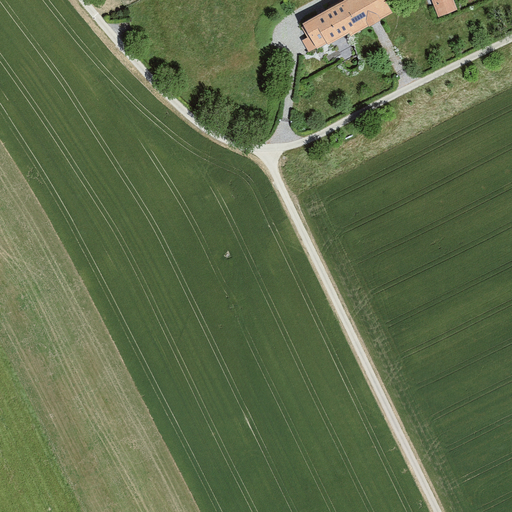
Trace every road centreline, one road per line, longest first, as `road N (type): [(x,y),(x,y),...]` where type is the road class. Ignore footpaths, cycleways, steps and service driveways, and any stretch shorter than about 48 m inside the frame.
road 1 (unclassified): [(435,511),(265,146)]
road 2 (unclassified): [(511,37),(304,136),(265,146)]
road 3 (unclassified): [(265,146),(217,136),(156,85),(86,0)]
